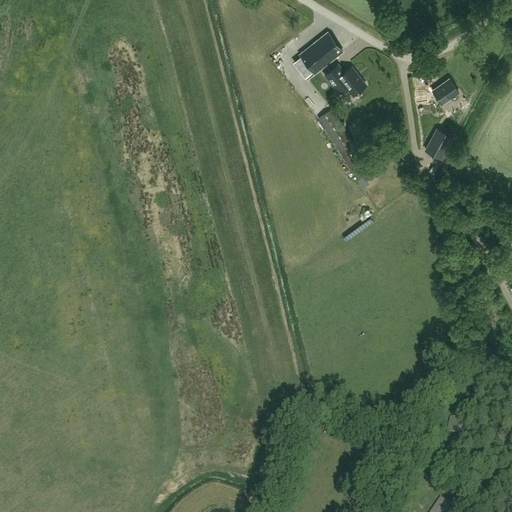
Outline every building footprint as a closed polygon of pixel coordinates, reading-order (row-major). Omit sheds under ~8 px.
[(315,73),(342,51),(328,32),(300,54),(315,73)] [(352,95),(366,84),(352,66),(344,73),(341,69),(342,69),(337,62),(326,71),(331,77),(336,73),(339,77),(338,77),(352,95)] [(459,94),(458,92),(458,91),(449,78),(432,90),(442,103),(450,97),(451,99),(454,100),(458,97),(459,94)] [(357,179),(372,170),(348,133),(332,108),(317,117),(357,179)] [(452,136),(445,132),(438,128),(434,136),(426,150),(440,158),(452,136)] [(496,242),(504,245),(508,234),(500,231),(496,242)] [(453,511),(455,509),(440,499),(431,511),(453,511)]
